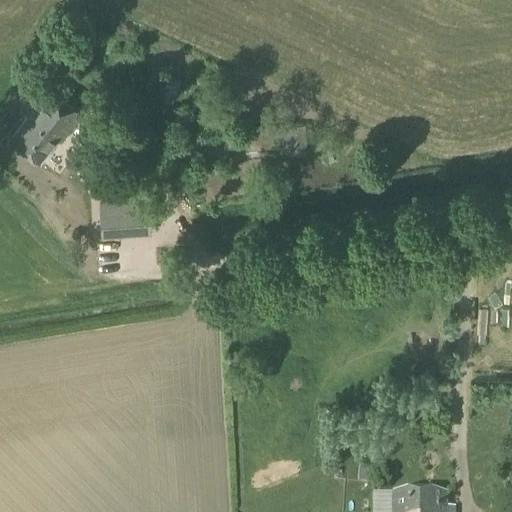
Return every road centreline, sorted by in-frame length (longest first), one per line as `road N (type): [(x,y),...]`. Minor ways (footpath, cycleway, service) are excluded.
road 1 (unclassified): [(211,266),(511,214)]
road 2 (unknown): [(476,220),(465,471),(478,511)]
